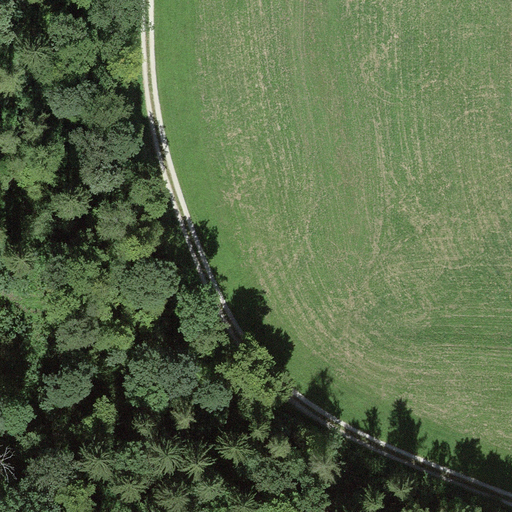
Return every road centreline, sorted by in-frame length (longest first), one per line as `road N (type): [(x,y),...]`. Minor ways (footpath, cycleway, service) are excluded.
road 1 (track): [(141,0),(157,155),(192,254),(229,326),(294,390),(362,438),(511,492)]
road 2 (track): [(229,326),(294,258),(307,187),(297,0)]
